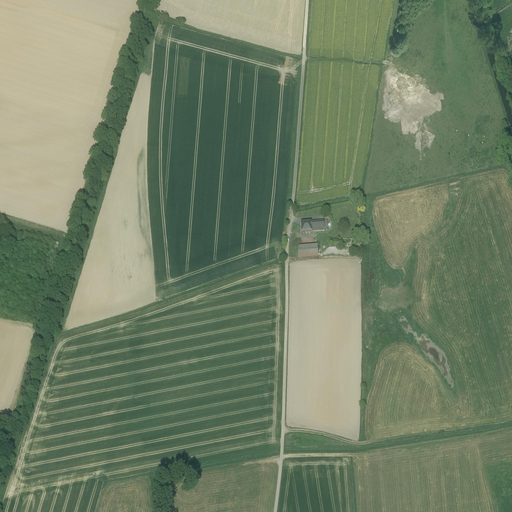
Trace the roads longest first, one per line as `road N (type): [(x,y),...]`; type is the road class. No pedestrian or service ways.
road 1 (residential): [(307,0),(274,511)]
road 2 (track): [(467,425),(364,444),(282,433)]
road 3 (track): [(281,457),(452,441)]
